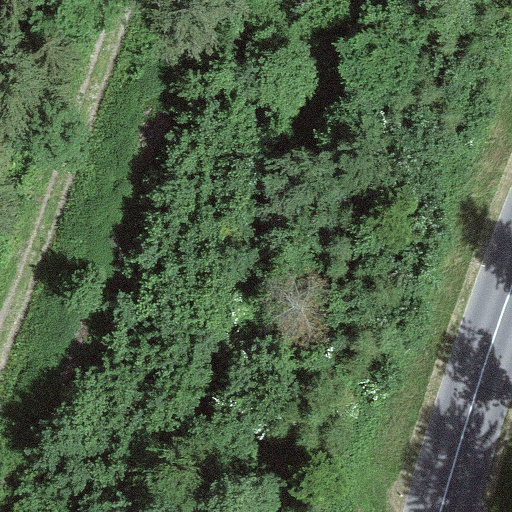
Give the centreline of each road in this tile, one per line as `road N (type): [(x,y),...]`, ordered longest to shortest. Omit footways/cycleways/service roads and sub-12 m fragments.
road 1 (track): [(0,381),(143,0)]
road 2 (secondary): [(442,511),(511,290)]
